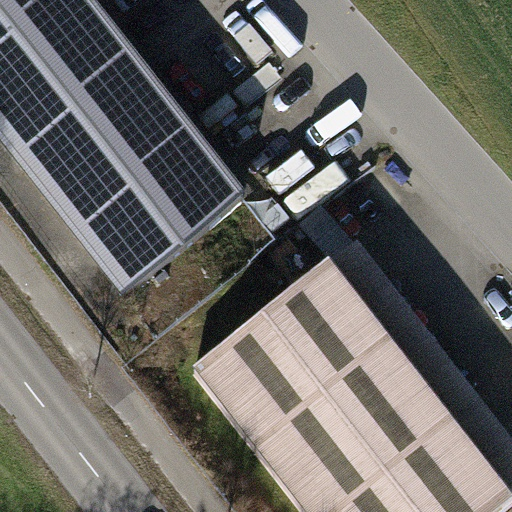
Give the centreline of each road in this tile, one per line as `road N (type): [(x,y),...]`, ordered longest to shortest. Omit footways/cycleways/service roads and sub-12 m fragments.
road 1 (tertiary): [(511,225),(310,0)]
road 2 (tertiary): [(121,511),(0,352)]
